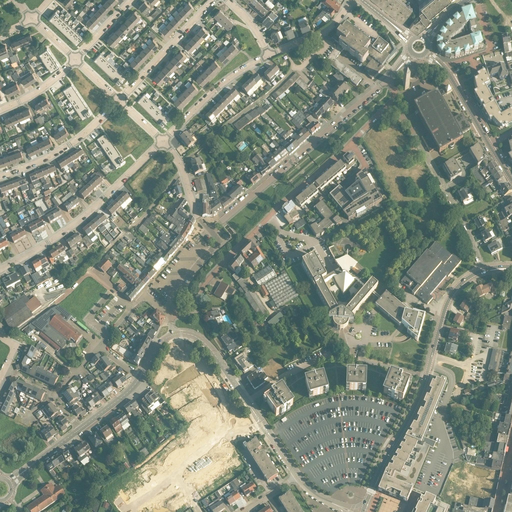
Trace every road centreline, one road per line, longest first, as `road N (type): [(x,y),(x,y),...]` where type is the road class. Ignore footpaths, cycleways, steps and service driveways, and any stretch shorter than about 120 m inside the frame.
road 1 (tertiary): [(482,271),(465,279),(445,307),(420,391),(361,511)]
road 2 (residential): [(351,142),(221,263),(188,313),(170,314)]
road 3 (residential): [(209,231),(387,81)]
road 4 (residential): [(0,269),(91,209),(161,141)]
road 5 (residential): [(482,271),(409,123),(389,104)]
road 6 (residential): [(78,429),(54,395),(91,354),(104,352),(139,379)]
road 7 (residential): [(0,176),(68,145),(119,100)]
road 8 (residential): [(161,141),(221,84),(268,54)]
road 9 (residential): [(119,100),(210,0)]
